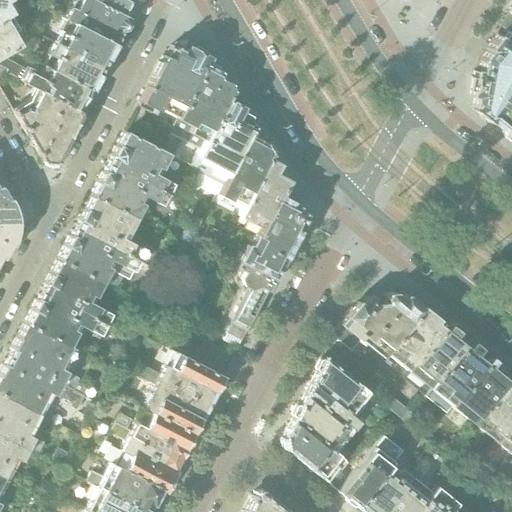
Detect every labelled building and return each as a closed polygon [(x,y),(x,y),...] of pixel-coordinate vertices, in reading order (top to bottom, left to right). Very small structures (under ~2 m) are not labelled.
[(0,0),(0,18),(7,15),(15,10),(8,0),(0,0)] [(53,7),(50,10),(113,43),(124,23),(121,16),(123,14),(99,2),(95,0),(74,0),(70,9),(67,14),(53,7)] [(100,0),(99,2),(123,14),(128,3),(122,0),(100,0)] [(113,43),(50,10),(49,12),(66,21),(54,42),(101,67),(113,43)] [(511,18),(505,13),(503,17),(511,24),(511,22),(511,18)] [(0,55),(11,49),(15,51),(18,45),(16,42),(25,36),(20,26),(15,29),(7,15),(0,18),(0,55)] [(503,17),(500,22),(509,28),(511,24),(503,17)] [(500,22),(498,26),(506,33),(509,28),(500,22)] [(486,124),(511,91),(511,49),(496,36),(485,50),(487,51),(478,62),(479,63),(478,73),(473,72),(472,78),(470,78),(468,91),(469,91),(468,97),(473,98),(471,108),(480,114),(478,117),(486,124)] [(101,67),(54,42),(42,66),(89,91),(101,67)] [(158,62),(122,132),(131,136),(135,129),(134,126),(139,115),(145,105),(155,110),(156,108),(173,117),(202,65),(203,63),(201,56),(190,51),(183,53),(170,46),(164,58),(162,56),(158,63),(158,62)] [(0,56),(0,68),(5,70),(3,74),(4,74),(14,78),(20,67),(0,56)] [(89,91),(42,66),(37,64),(32,75),(25,72),(21,80),(30,85),(75,108),(77,104),(82,103),(89,91)] [(202,65),(173,117),(173,118),(168,128),(176,132),(181,122),(188,127),(185,133),(202,141),(223,101),(229,91),(226,84),(215,78),(217,73),(202,65)] [(75,108),(30,85),(24,96),(28,100),(26,106),(22,104),(10,111),(41,162),(51,162),(65,136),(63,131),(66,125),(71,124),(76,116),(74,111),(75,108)] [(511,145),(511,144),(511,91),(488,121),(495,127),(501,131),(501,136),(511,145)] [(222,183),(248,132),(250,128),(248,120),(236,115),(239,109),(223,101),(202,141),(189,166),(194,168),(222,183)] [(88,196),(132,219),(139,206),(140,206),(144,198),(163,208),(175,186),(154,175),(157,171),(165,154),(131,136),(122,132),(88,196)] [(239,202),(266,150),(262,144),(255,140),(257,136),(248,132),(222,183),(216,194),(226,199),(228,196),(239,202)] [(266,150),(239,202),(233,215),(256,227),(259,228),(276,196),(284,181),(279,174),(272,170),(274,165),(265,160),(268,154),(266,150)] [(180,203),(185,193),(178,189),(173,199),(180,203)] [(0,222),(14,222),(13,217),(11,208),(6,199),(4,200),(0,193),(0,222)] [(121,239),(132,219),(88,196),(55,259),(99,282),(106,269),(125,279),(141,250),(121,239)] [(259,228),(256,227),(246,246),(244,244),(232,267),(241,272),(238,278),(241,286),(247,289),(225,332),(221,341),(235,348),(302,217),(300,208),(276,196),(259,228)] [(174,212),(179,203),(171,199),(167,208),(174,212)] [(0,256),(6,245),(8,246),(12,237),(14,227),(14,222),(0,222),(0,256)] [(192,247),(198,236),(184,229),(178,240),(192,247)] [(229,266),(236,252),(237,250),(222,242),(219,246),(214,244),(208,256),(229,266)] [(159,272),(164,263),(152,257),(147,265),(159,272)] [(88,303),(99,282),(55,259),(35,300),(22,323),(65,346),(76,325),(97,336),(108,314),(88,303)] [(156,280),(159,273),(148,268),(145,274),(156,280)] [(511,287),(507,283),(502,288),(511,296),(511,287)] [(379,355),(382,351),(418,309),(402,295),(399,299),(391,293),(386,294),(382,298),(380,297),(364,298),(358,305),(356,303),(351,309),(349,308),(342,317),(343,317),(338,323),(357,340),(362,344),(363,343),(379,355)] [(382,351),(405,370),(441,326),(433,320),(432,313),(426,308),(419,308),(418,309),(382,351)] [(0,366),(0,398),(35,417),(46,397),(54,401),(62,399),(76,407),(82,397),(87,388),(72,380),(63,372),(55,368),(66,347),(65,346),(22,323),(9,349),(0,366)] [(348,350),(357,340),(338,323),(337,324),(331,337),(329,343),(339,351),(343,346),(348,350)] [(427,388),(463,344),(455,337),(455,332),(446,325),(441,326),(405,370),(427,388)] [(138,373),(204,407),(212,392),(210,391),(211,390),(214,388),(217,382),(217,379),(218,377),(219,378),(228,360),(231,355),(202,341),(191,362),(170,351),(157,375),(142,367),(138,373)] [(440,416),(448,405),(484,361),(477,355),(475,350),(476,349),(469,343),(463,344),(427,388),(445,402),(435,413),(440,416)] [(331,402),(350,417),(359,406),(355,404),(365,393),(320,357),(302,392),(324,411),(331,402)] [(471,423),(506,379),(499,373),(497,366),(487,358),(484,361),(448,405),(471,423)] [(204,407),(138,373),(136,377),(151,385),(140,407),(189,433),(196,420),(197,420),(204,407)] [(471,423),(492,441),(511,416),(511,378),(506,379),(471,423)] [(302,392),(289,418),(330,451),(347,431),(347,430),(354,421),(350,417),(331,402),(324,411),(302,392)] [(26,436),(35,417),(0,398),(0,478),(3,480),(14,459),(17,461),(23,450),(35,456),(42,444),(26,436)] [(182,448),(189,433),(140,407),(127,431),(112,423),(110,428),(175,462),(182,449),(182,448)] [(511,479),(511,416),(492,441),(511,457),(511,459),(511,462),(503,472),(511,479)] [(330,451),(289,418),(279,437),(281,448),(326,485),(344,462),(330,451)] [(168,477),(175,462),(110,428),(107,433),(122,441),(111,465),(108,463),(107,464),(159,490),(160,488),(163,486),(166,481),(165,478),(166,476),(168,477)] [(335,492),(353,506),(387,465),(398,451),(380,436),(335,492)] [(449,447),(441,440),(435,448),(440,453),(449,447)] [(422,461),(431,450),(422,442),(413,453),(422,461)] [(465,474),(478,458),(471,452),(458,467),(465,474)] [(500,474),(508,465),(502,460),(494,470),(500,474)] [(68,472),(71,468),(63,463),(60,468),(68,472)] [(161,491),(159,490),(107,464),(100,477),(89,471),(84,481),(95,487),(95,488),(143,511),(145,511),(149,504),(154,503),(161,491)] [(380,511),(409,477),(400,470),(397,473),(387,465),(353,506),(359,511),(380,511)] [(414,511),(429,493),(409,477),(380,511),(414,511)] [(466,490),(472,483),(467,478),(461,486),(466,490)] [(43,500),(47,492),(37,487),(33,495),(43,500)] [(447,511),(453,506),(455,503),(434,487),(429,493),(414,511),(447,511)] [(143,511),(95,488),(84,509),(88,511),(143,511)] [(283,511),(260,493),(249,495),(240,511),(283,511)]
